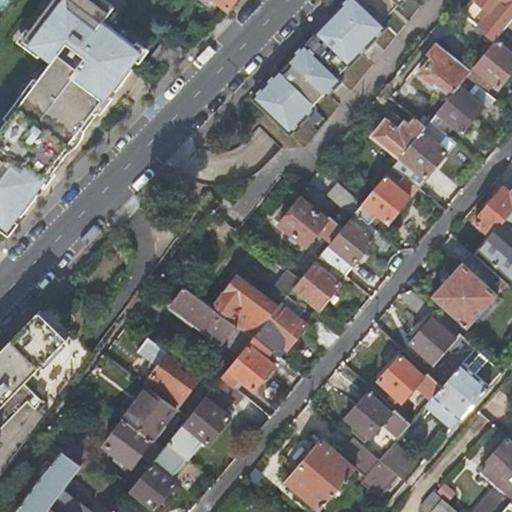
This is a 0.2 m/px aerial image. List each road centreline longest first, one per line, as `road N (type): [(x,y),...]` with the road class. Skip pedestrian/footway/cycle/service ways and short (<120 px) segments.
road 1 (residential): [(201,511),(511,144)]
road 2 (tertiary): [(288,0),(0,299)]
